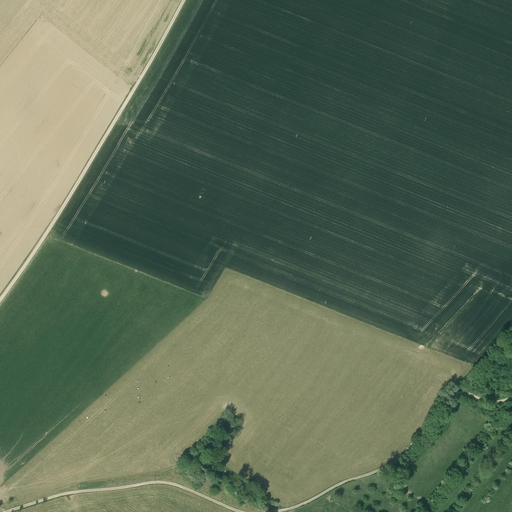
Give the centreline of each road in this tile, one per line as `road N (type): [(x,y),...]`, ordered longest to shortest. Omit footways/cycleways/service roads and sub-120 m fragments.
road 1 (track): [(183,0),(0,300)]
road 2 (track): [(271,511),(390,464),(453,394),(511,397)]
road 3 (track): [(4,511),(67,492),(159,481),(240,511)]
